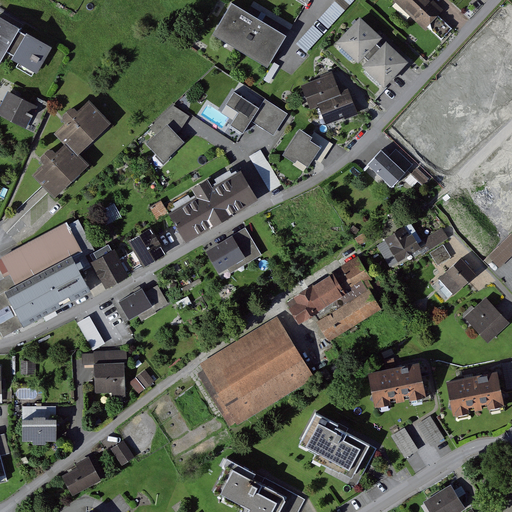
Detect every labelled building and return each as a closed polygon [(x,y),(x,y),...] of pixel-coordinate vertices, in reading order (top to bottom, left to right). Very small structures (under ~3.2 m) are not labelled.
[(355,0),(338,0),(321,19),(331,28),(355,0)] [(446,9),(435,0),(398,0),(399,0),(429,27),(446,9)] [(288,37),(237,4),(217,34),(269,67),(288,37)] [(72,18),(51,6),(40,25),(61,37),(72,18)] [(55,46),(0,15),(0,65),(0,66),(7,55),(40,73),(55,46)] [(511,23),(505,17),(470,54),(480,64),(511,93),(511,23)] [(363,20),(340,45),(363,65),(385,39),(363,20)] [(325,34),(316,25),(300,43),(309,52),(325,34)] [(410,64),(390,45),(367,69),(387,89),(410,64)] [(334,74),(305,86),(314,107),(322,104),(343,95),(334,74)] [(480,106),(448,78),(406,125),(418,135),(438,153),(480,106)] [(235,124),(246,131),(253,120),(276,134),(290,113),(243,82),(229,104),(242,112),(235,124)] [(39,107),(10,91),(0,110),(0,111),(28,127),(39,107)] [(343,95),(322,104),(331,125),(360,113),(351,92),(343,95)] [(93,101),(82,112),(76,106),(65,116),(71,122),(60,133),(70,144),(80,155),(114,123),(93,101)] [(193,115),(177,104),(153,126),(160,134),(150,144),(166,161),(187,141),(180,134),(193,115)] [(323,163),(336,144),(318,132),(315,137),(303,130),(286,156),(308,170),(316,158),(323,163)] [(511,156),(496,141),(461,179),(496,212),(507,222),(511,217),(511,156)] [(70,144),(59,154),(53,148),(42,159),(48,165),(36,176),(57,197),(91,165),(80,155),(70,144)] [(264,148),(251,153),(267,190),(279,185),(264,148)] [(383,148),(369,163),(394,185),(407,170),(394,158),(383,148)] [(394,158),(407,170),(414,162),(401,150),(394,158)] [(196,187),(202,198),(172,215),(187,243),(260,202),(244,174),(217,190),(211,179),(196,187)] [(178,208),(189,202),(186,195),(174,201),(178,208)] [(163,202),(154,205),(158,215),(167,212),(163,202)] [(0,326),(6,336),(24,326),(26,329),(95,293),(76,256),(85,252),(69,223),(0,260),(0,264),(7,277),(3,279),(0,286),(0,326)] [(248,226),(209,249),(226,277),(265,254),(248,226)] [(420,245),(408,227),(388,239),(400,258),(420,245)] [(168,253),(154,229),(133,242),(147,266),(168,253)] [(511,259),(511,236),(492,256),(503,268),(511,259)] [(445,244),(430,253),(438,266),(452,257),(445,244)] [(132,275),(117,251),(96,264),(111,288),(132,275)] [(476,272),(463,257),(433,284),(447,299),(476,272)] [(319,314),(323,321),(320,323),(331,340),(384,309),(377,297),(380,295),(370,279),(374,277),(362,258),(301,295),(303,297),(290,305),(302,324),(319,314)] [(156,310),(169,303),(158,285),(146,292),(154,306),(156,310)] [(143,288),(119,302),(129,320),(154,306),(146,292),(143,288)] [(509,319),(488,299),(468,319),(489,340),(509,319)] [(106,343),(91,315),(78,322),(94,350),(106,343)] [(203,364),(207,371),(200,375),(233,429),(317,377),(280,317),(203,364)] [(95,363),(124,362),(123,351),(84,353),(85,364),(95,363)] [(124,362),(95,363),(97,393),(126,391),(124,362)] [(430,396),(423,362),(373,372),(380,406),(430,396)] [(141,392),(155,381),(147,370),(133,381),(141,392)] [(509,404),(502,370),(451,381),(458,415),(509,404)] [(448,438),(434,415),(420,424),(435,447),(448,438)] [(375,445),(322,417),(305,448),(337,466),(334,471),(355,483),(375,445)] [(57,418),(24,418),(24,440),(57,440),(57,418)] [(422,450),(407,427),(394,436),(408,458),(422,450)] [(123,440),(114,445),(123,459),(132,454),(123,440)] [(300,511),(308,498),(233,459),(217,490),(226,495),(225,498),(245,509),(243,511),(300,511)] [(94,460),(64,476),(74,493),(103,476),(94,460)] [(511,478),(500,466),(484,481),(503,501),(511,492),(511,478)] [(463,511),(469,508),(454,483),(427,500),(434,511),(463,511)]
